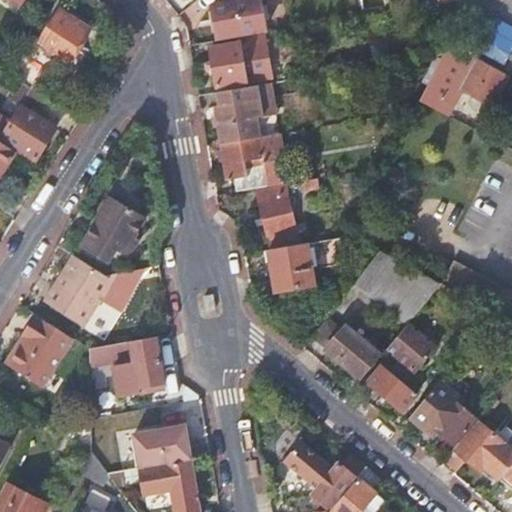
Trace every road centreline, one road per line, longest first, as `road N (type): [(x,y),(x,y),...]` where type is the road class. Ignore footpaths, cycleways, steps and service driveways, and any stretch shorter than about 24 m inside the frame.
road 1 (residential): [(457,511),(256,345),(217,345)]
road 2 (residential): [(0,289),(161,41)]
road 3 (residential): [(200,259),(161,41)]
road 4 (residential): [(246,511),(217,345)]
